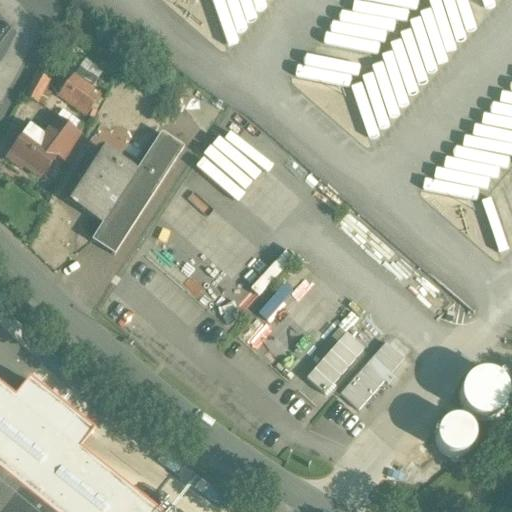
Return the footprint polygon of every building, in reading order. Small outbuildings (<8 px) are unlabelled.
[(73,76),(58,97),(86,117),(101,96),(90,88),(101,73),(85,61),(74,76),(73,76)] [(36,75),(24,97),(37,104),(49,82),(36,75)] [(56,120),(39,142),(56,154),(72,132),(56,120)] [(39,142),(26,132),(9,156),(39,179),(57,155),(56,154),(39,142)] [(102,226),(91,242),(114,257),(183,150),(160,136),(102,226)] [(131,181),(92,158),(62,203),(64,204),(67,200),(80,208),(78,212),(102,226),(131,181)] [(240,329),(320,403),(359,361),(278,287),(240,329)] [(385,347),(338,401),(359,419),(406,365),(385,347)] [(22,394),(0,377),(0,475),(46,511),(147,511),(76,455),(80,449),(18,399),(22,394)] [(46,511),(0,475),(0,511),(46,511)]
